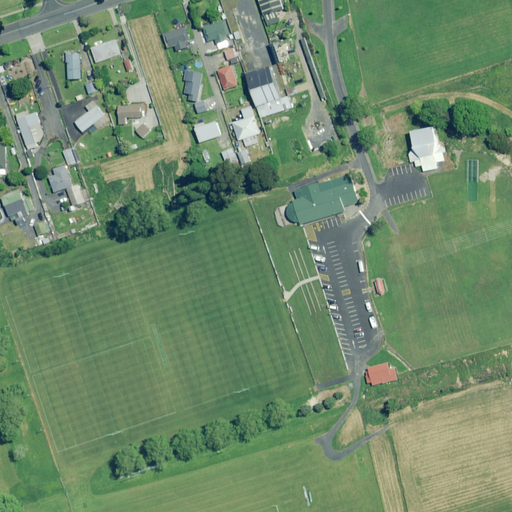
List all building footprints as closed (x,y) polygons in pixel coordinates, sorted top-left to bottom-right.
[(256,0),(261,13),(281,6),(279,0),(256,0)] [(229,40),(224,21),(203,26),(207,41),(215,39),(216,43),(229,40)] [(189,40),(185,27),(163,34),(167,48),(175,45),(176,50),(188,47),(186,41),(189,40)] [(117,39),(91,47),(96,63),(122,55),(117,39)] [(237,56),(234,48),(224,51),(227,59),(237,56)] [(80,78),(79,53),(66,54),(66,61),(67,61),(68,79),(80,78)] [(129,59),(123,61),(126,72),(132,70),(129,59)] [(265,61),(244,69),(255,103),(277,95),(265,61)] [(238,85),(231,66),(217,70),(223,90),(238,85)] [(201,73),(186,70),(184,80),(186,80),(184,93),(189,93),(188,99),(197,101),(201,73)] [(98,91),(95,82),(85,85),(88,94),(98,91)] [(277,95),(255,103),(259,113),(289,103),(285,93),(277,95)] [(40,107),(37,101),(31,104),(34,110),(40,107)] [(107,120),(93,101),(86,106),(90,111),(75,122),(82,132),(94,123),(97,128),(107,120)] [(207,110),(205,101),(195,103),(197,113),(207,110)] [(131,105),(117,106),(118,124),(127,124),(126,118),(143,117),(143,112),(146,112),(145,103),(131,103),(131,105)] [(244,108),(243,106),(240,107),(244,119),(232,123),(238,140),(243,138),(245,146),(257,142),(255,135),(259,133),(251,106),(244,108)] [(28,150),(38,146),(37,143),(40,141),(44,135),(37,112),(27,115),(26,111),(16,114),(28,150)] [(221,135),(216,121),(205,125),(204,122),(195,125),(200,142),(221,135)] [(436,166),(430,121),(407,124),(413,164),(420,163),(421,168),(436,166)] [(150,130),(142,122),(134,129),(142,137),(150,130)] [(120,145),(113,146),(115,155),(122,153),(120,145)] [(76,163),(70,148),(63,150),(69,165),(76,163)] [(237,163),(232,148),(221,152),(227,167),(237,163)] [(73,186),(66,164),(53,169),(55,175),(50,177),(56,192),(68,188),(74,206),(86,201),(80,183),(73,186)] [(345,173),(289,191),(300,225),(356,207),(345,173)] [(29,214),(28,211),(33,209),(30,201),(24,203),(20,190),(2,197),(10,221),(15,219),(17,226),(26,222),(24,216),(29,214)] [(48,232),(44,219),(33,223),(37,235),(48,232)] [(53,241),(49,233),(40,236),(43,244),(53,241)] [(385,293),(381,278),(375,280),(379,294),(385,293)] [(391,362),(370,367),(371,370),(368,371),(369,375),(368,375),(370,383),(374,381),(375,385),(401,378),(397,367),(393,368),(391,362)]
